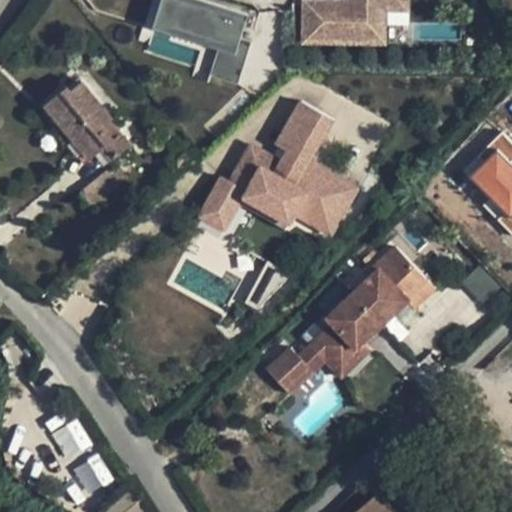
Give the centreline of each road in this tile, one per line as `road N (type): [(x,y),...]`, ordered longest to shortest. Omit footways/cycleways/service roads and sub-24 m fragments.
road 1 (residential): [(175,511),(59,335),(0,285)]
road 2 (residential): [(315,511),(511,322)]
